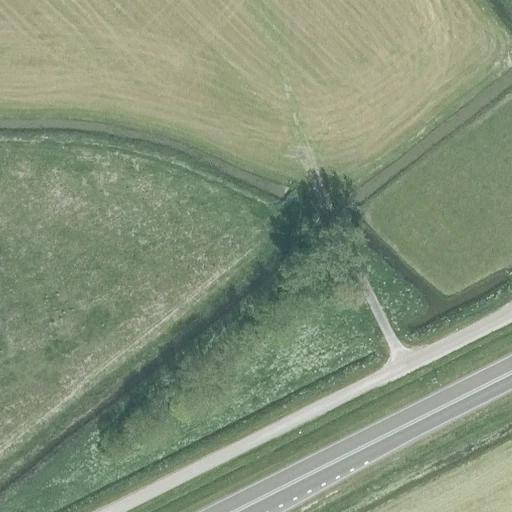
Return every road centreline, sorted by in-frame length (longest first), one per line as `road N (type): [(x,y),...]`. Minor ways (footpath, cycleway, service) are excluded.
road 1 (unclassified): [(113,511),(511,312)]
road 2 (trunk): [(239,511),(511,373)]
